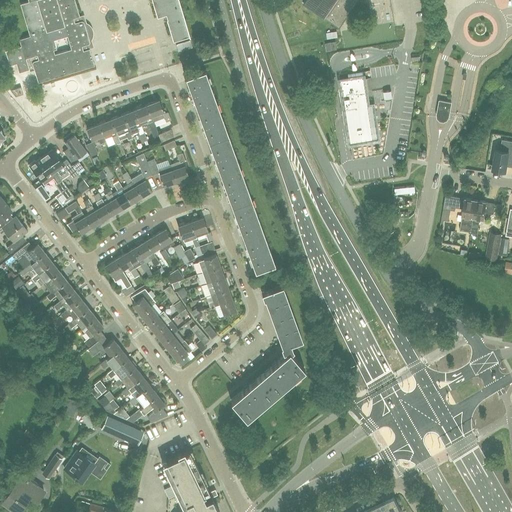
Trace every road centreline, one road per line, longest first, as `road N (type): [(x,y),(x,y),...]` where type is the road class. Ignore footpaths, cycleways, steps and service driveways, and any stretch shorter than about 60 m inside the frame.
road 1 (primary): [(248,36),(301,210),(397,411)]
road 2 (primary): [(429,393),(326,211),(248,36)]
road 3 (residential): [(262,0),(310,133),(387,272)]
road 4 (residential): [(177,381),(246,325),(252,310),(212,196)]
road 5 (residential): [(387,272),(416,246),(432,172),(511,183)]
road 6 (secondary): [(268,511),(413,435)]
road 7 (secondary): [(397,411),(268,511)]
road 8 (residential): [(177,381),(84,263)]
road 9 (unclassified): [(33,139),(79,107),(167,78)]
road 10 (residential): [(245,511),(177,381)]
road 11 (unclassified): [(84,263),(158,217),(212,196)]
road 12 (residential): [(387,272),(410,299),(463,330),(485,362)]
road 13 (residential): [(84,263),(4,164)]
road 14 (unclassified): [(212,196),(167,78)]
